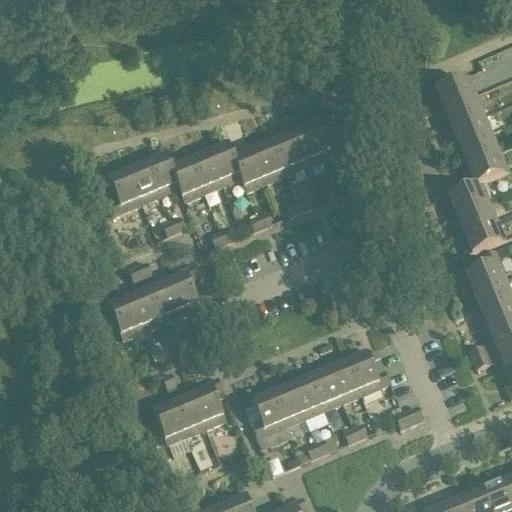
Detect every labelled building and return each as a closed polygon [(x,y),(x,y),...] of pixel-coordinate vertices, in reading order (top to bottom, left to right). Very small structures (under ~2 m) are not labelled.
[(438,82),(426,87),(438,116),(477,100),(469,80),(442,91),(438,82)] [(477,100),(438,116),(446,135),(485,119),(477,100)] [(326,119),(306,127),(322,166),(351,154),(346,141),(337,145),(326,119)] [(485,119),(446,135),(454,154),(493,138),(485,119)] [(306,127),(287,135),(304,174),(322,166),(306,127)] [(287,135),(268,143),(284,182),(304,174),(287,135)] [(493,138),(454,154),(461,173),(500,157),(493,138)] [(268,143),(250,151),(266,190),(284,182),(268,143)] [(226,145),(206,153),(222,192),(240,185),(241,184),(230,158),(231,158),(226,145)] [(231,158),(230,158),(241,184),(240,185),(246,198),(266,190),(250,151),(231,158)] [(206,153),(187,161),(204,200),(222,192),(206,153)] [(164,155),(144,163),(160,202),(178,195),(179,194),(169,169),(169,168),(164,155)] [(500,157),(461,173),(469,191),(469,192),(481,187),(508,176),(500,157)] [(169,168),(169,169),(179,194),(178,195),(184,208),(204,200),(187,161),(169,168)] [(144,163),(125,171),(141,210),(160,202),(144,163)] [(125,171),(105,180),(116,206),(108,210),(113,222),(141,210),(125,171)] [(469,191),(442,202),(450,222),(490,206),(481,187),(469,192),(469,191)] [(333,190),(323,194),(329,206),(338,202),(333,190)] [(305,202),(295,206),(300,218),(310,214),(305,202)] [(295,206),(286,210),(291,222),(300,218),(295,206)] [(490,206),(450,222),(458,241),(497,225),(490,206)] [(267,218),(257,222),(262,234),(272,230),(267,218)] [(257,222),(248,226),(253,238),(262,234),(257,222)] [(180,223),(171,227),(176,239),(185,235),(180,223)] [(497,225),(458,241),(466,261),(506,245),(497,225)] [(171,227),(162,231),(167,243),(176,239),(171,227)] [(229,234),(219,238),(225,250),(234,246),(229,234)] [(219,238),(210,242),(215,254),(225,250),(219,238)] [(486,270),(459,281),(467,301),(507,285),(495,256),(482,261),(486,270)] [(147,268),(137,272),(142,285),(152,281),(147,268)] [(193,271),(164,283),(180,322),(200,314),(189,287),(198,283),(193,271)] [(137,272),(128,276),(133,289),(142,285),(137,272)] [(164,283),(145,291),(161,330),(180,322),(164,283)] [(511,297),(507,285),(467,301),(475,320),(511,305),(511,297)] [(145,291),(126,299),(142,338),(161,330),(145,291)] [(126,299),(97,311),(102,323),(111,319),(122,346),(142,338),(126,299)] [(511,305),(475,320),(483,340),(511,328),(511,305)] [(511,328),(483,340),(491,358),(511,348),(511,328)] [(511,348),(491,358),(499,376),(511,371),(511,348)] [(481,351),(469,356),(473,365),(485,360),(481,351)] [(364,354),(344,362),(361,401),(390,389),(385,377),(375,381),(364,354)] [(485,360),(473,365),(477,375),(489,370),(485,360)] [(344,362),(326,370),(342,409),(361,401),(344,362)] [(326,370),(306,378),(323,417),(342,409),(326,370)] [(511,371),(499,376),(511,406),(511,405),(511,371)] [(306,378),(288,385),(308,435),(327,427),(323,417),(306,378)] [(170,379),(161,383),(169,403),(186,443),(205,435),(189,395),(179,399),(170,379)] [(217,383),(189,395),(205,435),(225,426),(214,399),(223,396),(217,383)] [(288,385),(269,393),(290,443),(308,435),(288,385)] [(269,393),(249,401),(260,428),(251,432),(261,455),(290,443),(269,393)] [(169,403),(141,416),(160,461),(166,459),(161,446),(164,445),(166,451),(186,443),(169,403)] [(418,413),(394,422),(400,436),(424,426),(418,413)] [(362,430),(352,434),(357,446),(366,442),(362,430)] [(352,434),(343,438),(348,450),(357,446),(352,434)] [(334,441),(325,445),(331,458),(339,455),(334,441)] [(324,445),(315,449),(320,461),(329,457),(324,445)] [(305,453),(306,454),(310,465),(320,461),(315,449),(305,453)] [(298,464),(286,469),(289,476),(311,467),(306,454),(296,458),(298,464)] [(511,511),(511,476),(498,483),(510,511),(511,511)] [(510,511),(498,483),(479,490),(487,511),(510,511)] [(487,511),(479,490),(460,498),(465,511),(487,511)] [(249,511),(243,496),(224,505),(226,511),(249,511)] [(465,511),(460,498),(441,506),(443,511),(465,511)] [(306,511),(302,503),(280,511),(306,511)]
